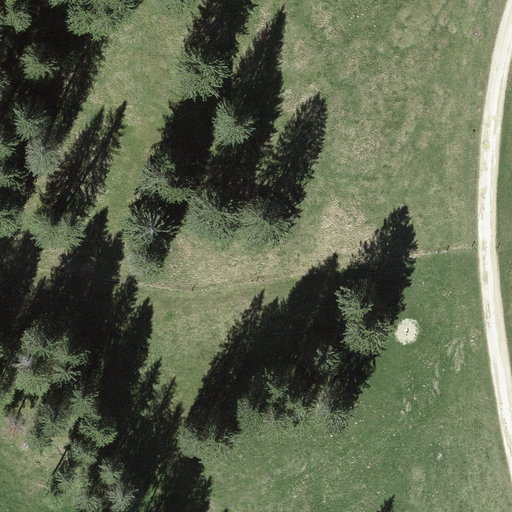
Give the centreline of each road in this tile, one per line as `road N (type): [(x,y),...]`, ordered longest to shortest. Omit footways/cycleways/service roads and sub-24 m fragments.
road 1 (track): [(486,259),(105,511)]
road 2 (track): [(511,26),(499,59),(485,219),(511,399)]
